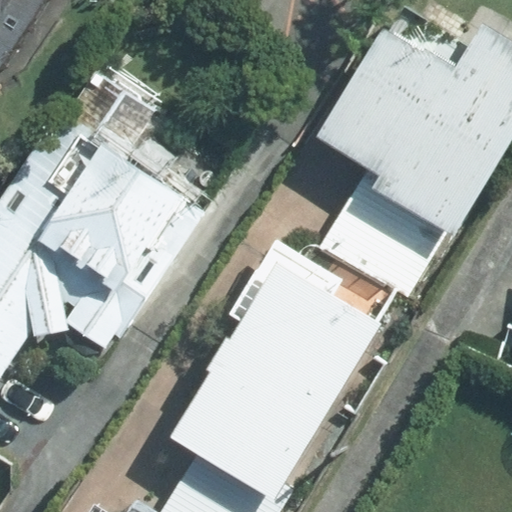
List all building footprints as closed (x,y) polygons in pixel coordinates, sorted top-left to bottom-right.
[(0,0),(0,67),(48,0),(0,0)] [(364,179),(322,250),(406,299),(442,239),(452,245),(511,143),(511,44),(473,22),(443,73),(374,32),(307,145),(364,179)] [(89,73),(57,124),(121,163),(152,113),(89,73)] [(0,227),(0,377),(1,378),(45,333),(75,324),(115,347),(186,222),(97,172),(80,203),(30,175),(0,227)] [(153,511),(287,511),(296,500),(283,492),(383,331),(329,297),(339,281),(278,243),(229,323),(239,329),(166,445),(188,458),(153,511)]
